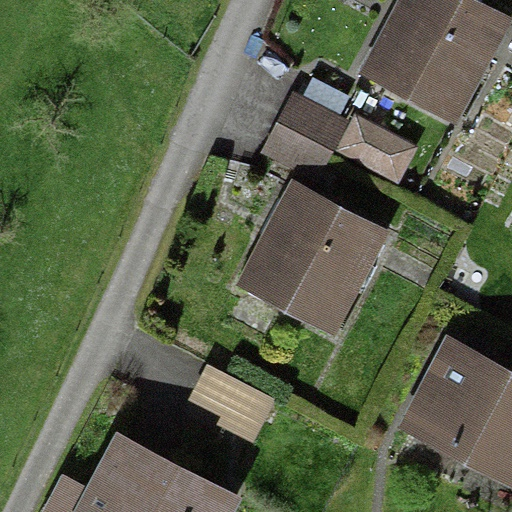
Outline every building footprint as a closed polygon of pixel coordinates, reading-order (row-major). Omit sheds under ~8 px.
[(511,23),(465,0),(397,0),(360,75),(459,125),(511,23)] [(293,101),(279,129),(329,154),(343,127),(293,101)] [(411,149),(353,123),(338,156),(396,183),(411,149)] [(315,184),(329,154),(279,129),(264,159),(315,184)] [(385,237),(290,187),(234,294),(329,344),(385,237)] [(511,378),(446,344),(400,432),(511,489),(511,378)] [(264,407),(203,378),(184,417),(245,446),(264,407)] [(245,511),(252,501),(121,430),(75,511),(245,511)]
